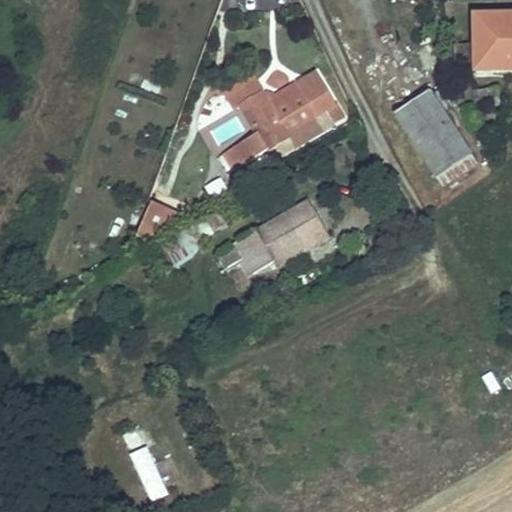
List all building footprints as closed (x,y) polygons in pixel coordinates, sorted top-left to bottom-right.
[(511,15),(476,16),(477,71),(511,70),(511,15)] [(456,71),(472,71),(471,44),(456,44),(456,71)] [(264,92),(242,105),(259,132),(233,147),(244,165),(282,142),(292,136),(296,144),(344,115),(317,73),(298,84),(279,96),(278,94),(275,92),(273,91),(270,91),(267,91),(265,92),(264,92)] [(264,92),(255,77),(228,94),(237,109),(242,105),(264,92)] [(395,111),(444,186),(479,162),(431,88),(395,111)] [(486,106),(485,88),(473,89),(474,106),(486,106)] [(485,88),(486,106),(499,105),(498,88),(485,88)] [(356,139),(364,134),(358,126),(350,131),(356,139)] [(292,136),(282,142),(287,150),(296,144),(292,136)] [(222,180),(206,187),(212,200),(228,193),(222,180)] [(274,260),(277,266),(331,237),(311,201),(217,253),(227,272),(241,264),(247,275),(274,260)] [(184,217),(151,203),(136,238),(146,242),(184,217)] [(250,281),(277,266),(274,260),(247,275),(250,281)] [(273,288),(259,297),(263,304),(268,301),(272,307),(281,301),(273,288)] [(149,503),(174,494),(162,464),(155,466),(148,447),(131,454),(149,503)]
